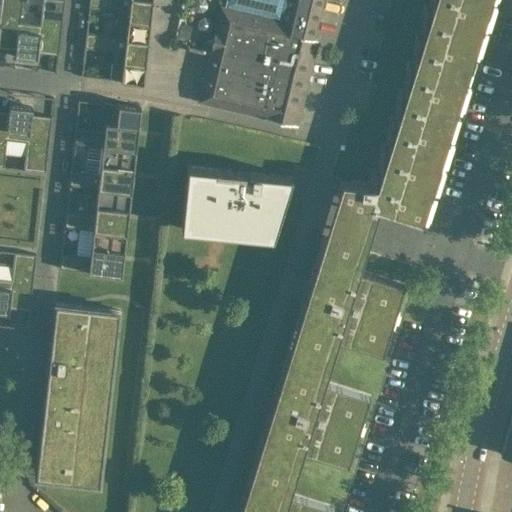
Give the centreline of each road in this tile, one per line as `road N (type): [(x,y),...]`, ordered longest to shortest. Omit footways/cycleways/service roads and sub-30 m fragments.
road 1 (residential): [(66,83),(35,339)]
road 2 (tertiary): [(461,511),(511,322)]
road 3 (residential): [(35,339),(19,461)]
